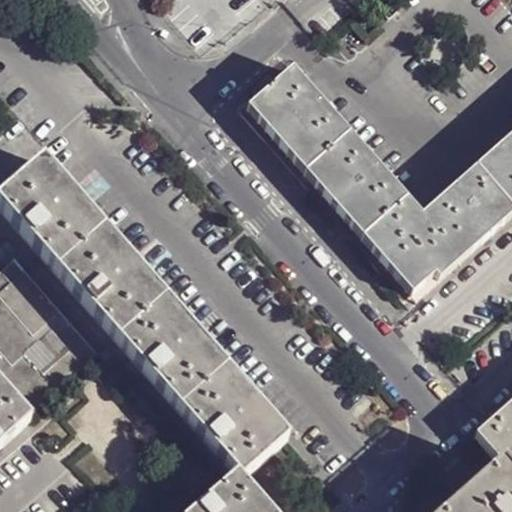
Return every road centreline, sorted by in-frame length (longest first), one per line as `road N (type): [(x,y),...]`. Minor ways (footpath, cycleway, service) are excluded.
road 1 (residential): [(163,94),(396,358)]
road 2 (residential): [(396,358),(511,258)]
road 3 (residential): [(72,0),(163,94)]
road 4 (residential): [(455,426),(372,511)]
